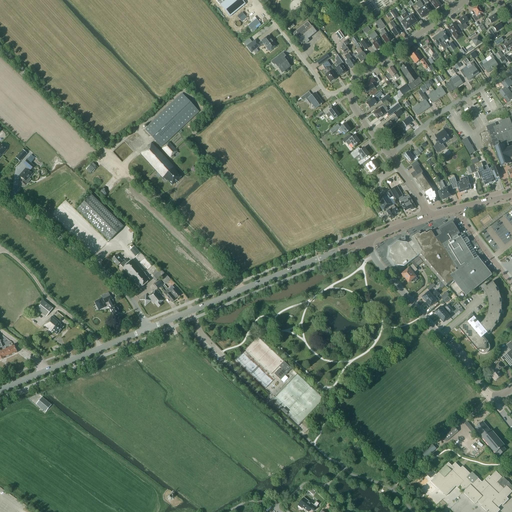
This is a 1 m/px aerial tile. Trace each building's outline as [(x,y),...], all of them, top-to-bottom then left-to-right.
[(246,5),(241,0),(227,0),(221,6),(230,18),(246,5)] [(436,9),(441,5),(437,0),(429,0),(431,2),(431,3),(434,6),(436,9)] [(420,1),(417,2),(426,15),(428,14),(429,14),(430,13),(430,12),(431,11),(426,5),(423,7),(422,5),(423,5),(420,1)] [(425,17),(425,16),(426,15),(417,2),(415,4),(418,8),(419,7),(420,9),(417,11),(422,18),(423,18),(425,17)] [(480,14),(482,13),(478,6),(472,9),(475,13),(474,14),(476,15),(473,17),(475,21),(481,17),(480,14)] [(403,10),(401,11),(411,26),(413,25),(414,25),(416,24),(416,23),(413,18),(413,17),(412,16),(411,15),(408,18),(407,16),(403,10)] [(401,23),(402,25),(403,25),(406,30),(407,29),(409,28),(411,26),(401,11),(403,15),(401,16),(403,19),(403,18),(405,20),(401,23)] [(242,12),(237,16),(242,22),(246,18),(242,12)] [(462,31),(467,27),(465,23),(468,21),(464,15),(458,20),(460,23),(458,25),(462,31)] [(491,17),(488,19),(486,20),(486,21),(487,22),(485,23),(487,26),(491,23),(491,24),(494,22),(494,21),(497,19),(494,15),(491,17)] [(256,19),(248,25),(251,30),(259,23),(256,19)] [(375,23),(380,30),(385,26),(380,19),(375,23)] [(391,30),(392,31),(391,31),(392,33),(393,33),(396,37),(397,37),(399,36),(399,35),(401,34),(398,30),(398,29),(396,27),(392,21),(390,23),(393,29),(391,30)] [(301,44),(316,32),(307,22),(293,33),(301,44)] [(461,33),(458,29),(453,23),(450,25),(447,27),(450,30),(449,31),(454,38),(454,37),(456,40),(462,37),(460,34),(461,33)] [(493,27),(493,28),(491,29),(488,31),(491,35),(494,33),(496,32),(503,27),(500,23),(493,27)] [(391,40),(390,39),(388,36),(389,36),(387,33),(386,34),(384,31),(383,29),(381,31),(382,32),(384,35),(382,37),(386,44),(387,43),(387,44),(389,42),(391,40)] [(335,34),(340,40),(345,37),(341,30),(335,34)] [(375,37),(377,36),(375,32),(369,36),(372,39),(373,39),(375,42),(372,43),(373,44),(374,46),(377,50),(378,50),(380,49),(380,48),(382,47),(379,43),(377,40),(375,37)] [(439,33),(439,34),(437,35),(446,48),(448,47),(444,41),(448,38),(446,35),(445,35),(442,32),(441,32),(439,33)] [(444,50),(446,48),(437,35),(435,37),(434,37),(433,38),(433,39),(432,39),(434,42),(433,43),(436,47),(440,44),(444,50)] [(476,46),(483,41),(479,35),(472,40),(476,46)] [(276,45),(273,41),(273,42),(268,36),(261,41),(259,43),(256,39),(246,47),(251,53),(261,46),(263,44),(269,51),(276,45)] [(496,46),(503,41),(501,37),(494,42),(496,46)] [(365,39),(360,42),(366,50),(370,47),(365,39)] [(503,45),(501,46),(499,47),(501,51),(504,50),(504,51),(509,48),(509,47),(511,45),(511,41),(511,40),(508,42),(507,42),(503,45)] [(450,43),(449,44),(453,50),(454,49),(457,47),(453,41),(450,43)] [(432,49),(429,44),(423,48),(426,53),(428,52),(432,56),(433,55),(435,54),(435,53),(432,49)] [(349,51),(346,46),(341,49),(344,54),(349,51)] [(358,58),(360,62),(366,58),(363,53),(359,48),(355,51),(358,54),(359,53),(360,55),(357,57),(355,59),(356,60),(358,58)] [(498,59),(503,56),(500,51),(495,54),(498,59)] [(421,59),(416,52),(410,56),(415,64),(421,59)] [(283,58),(285,56),(283,53),(271,62),(274,65),(275,64),(282,73),(290,67),(283,58)] [(351,69),(356,65),(353,60),(352,58),(351,58),(349,54),(348,54),(344,56),(347,61),(346,62),(351,69)] [(337,55),(335,59),(337,62),(335,63),(338,66),(336,68),(341,75),(346,71),(342,66),(343,66),(341,64),(343,63),(337,55)] [(492,59),(487,62),(493,69),(498,66),(495,61),(496,60),(492,55),(490,56),(492,59)] [(327,60),(324,56),(316,62),(319,65),(327,60)] [(420,61),(425,69),(428,67),(430,65),(425,58),(420,61)] [(327,60),(321,64),(325,70),(326,69),(328,72),(325,75),(331,82),(336,78),(333,73),(333,72),(331,70),(329,67),(331,66),(327,60)] [(472,67),(468,69),(473,77),(479,73),(475,68),(476,68),(472,62),(470,64),(472,67)] [(484,68),(487,73),(493,69),(487,62),(483,65),(481,62),(479,64),(483,69),(484,68)] [(417,78),(407,64),(405,65),(404,64),(401,66),(402,67),(400,69),(410,83),(408,85),(411,90),(422,82),(419,77),(417,78)] [(397,74),(392,67),(386,70),(389,73),(386,75),(389,80),(394,76),(396,79),(399,77),(397,74)] [(464,72),(462,69),(460,71),(463,76),(464,76),(468,81),(473,77),(468,69),(464,72)] [(367,83),(368,83),(362,87),(366,93),(374,87),(372,85),(376,82),(377,83),(380,81),(376,76),(367,83)] [(458,76),(451,81),(456,88),(462,83),(458,76)] [(451,81),(445,85),(450,92),(456,88),(451,81)] [(403,95),(410,90),(406,84),(399,89),(403,95)] [(499,92),(503,97),(511,92),(508,88),(511,86),(509,84),(503,88),(504,89),(499,92)] [(439,99),(445,94),(441,87),(434,92),(439,99)] [(431,94),(428,96),(433,103),(439,99),(434,92),(433,90),(430,92),(430,93),(431,94)] [(373,95),(374,97),(373,98),(370,100),(369,99),(366,101),(367,102),(366,103),(369,108),(377,103),(375,100),(378,97),(379,98),(382,95),(379,91),(373,95)] [(309,92),(300,98),(303,101),(305,99),(310,104),(312,103),(316,108),(323,103),(315,93),(312,96),(309,92)] [(511,94),(511,92),(503,97),(507,103),(511,99),(511,94)] [(161,147),(199,112),(182,93),(144,129),(161,147)] [(390,98),(388,95),(380,100),(383,104),(390,98)] [(425,100),(419,104),(423,111),(430,107),(425,100)] [(423,111),(419,104),(412,109),(417,116),(423,111)] [(394,113),(393,113),(400,107),(398,105),(387,113),(389,116),(394,113)] [(384,114),(382,111),(385,109),(384,106),(380,109),(374,113),(373,114),(377,120),(378,119),(384,114)] [(334,119),(339,115),(333,107),(330,110),(328,107),(323,111),(326,115),(328,118),(332,115),(334,119)] [(387,122),(387,123),(382,126),(386,131),(393,126),(392,124),(398,119),(397,118),(403,114),(402,112),(400,109),(394,114),(396,116),(393,118),(387,122)] [(405,120),(408,124),(413,121),(410,116),(405,120)] [(511,145),(511,146),(511,145),(511,146),(509,147),(508,142),(511,140),(511,124),(510,117),(506,119),(505,118),(505,119),(503,120),(502,120),(501,123),(501,124),(496,126),(495,123),(486,126),(488,131),(480,134),(482,139),(482,140),(483,140),(484,143),(483,144),(484,144),(485,147),(488,146),(491,148),(492,149),(495,148),(496,152),(495,152),(496,153),(496,152),(497,154),(496,155),(497,159),(499,160),(499,161),(499,162),(501,166),(501,167),(502,167),(504,166),(505,166),(505,165),(507,165),(508,165),(508,164),(511,163),(511,164),(511,163),(510,161),(511,160),(511,145)] [(345,134),(350,130),(345,123),(340,127),(338,124),(330,130),(332,134),(338,129),(341,134),(343,132),(345,134)] [(396,129),(393,131),(389,134),(391,137),(391,138),(392,138),(393,138),(393,140),(397,137),(397,138),(401,135),(399,133),(403,130),(400,126),(396,129)] [(440,143),(437,145),(441,151),(446,148),(442,143),(450,138),(445,131),(439,135),(439,134),(436,137),(440,143)] [(351,143),(354,146),(359,142),(354,135),(351,137),(350,135),(342,140),(344,143),(345,142),(348,146),(351,143)] [(177,172),(173,168),(174,167),(159,149),(152,142),(140,154),(163,179),(164,178),(167,181),(172,185),(181,177),(176,172),(177,172)] [(162,149),(170,158),(177,151),(169,142),(162,149)] [(364,148),(358,152),(357,153),(355,150),(350,154),(354,159),(358,156),(358,155),(359,154),(363,159),(368,155),(369,155),(364,148)] [(412,153),(413,154),(411,155),(409,152),(404,155),(409,162),(414,159),(415,161),(418,158),(416,156),(421,152),(418,148),(413,152),(414,152),(412,153)] [(23,150),(16,158),(20,161),(27,154),(23,150)] [(19,175),(21,177),(24,180),(23,181),(27,184),(30,179),(29,178),(32,174),(28,171),(29,169),(30,170),(34,166),(27,160),(23,164),(27,167),(26,169),(25,168),(19,175)] [(367,170),(368,169),(371,173),(378,167),(373,160),(369,164),(367,161),(362,164),(367,170)] [(424,195),(425,195),(426,197),(425,197),(429,205),(438,201),(436,196),(437,196),(435,193),(436,193),(434,187),(433,187),(418,165),(419,164),(417,161),(411,165),(413,168),(418,175),(413,178),(424,195)] [(500,179),(500,178),(500,177),(496,167),(485,171),(482,162),(474,166),(476,171),(479,170),(485,185),(490,183),(490,184),(492,183),(492,182),(499,180),(500,179)] [(476,172),(473,165),(467,168),(470,174),(476,172)] [(455,177),(449,179),(451,184),(452,184),(453,189),(458,188),(460,193),(464,191),(464,192),(467,191),(471,189),(470,186),(472,185),(471,180),(469,181),(468,177),(461,179),(462,182),(457,183),(455,177)] [(443,181),(440,182),(448,198),(453,195),(449,187),(446,188),(443,181)] [(438,183),(441,190),(438,192),(442,200),(448,198),(440,182),(438,183)] [(402,196),(397,187),(390,190),(396,200),(398,198),(400,203),(405,211),(410,208),(411,210),(412,210),(415,209),(415,208),(413,204),(414,204),(412,200),(411,200),(410,197),(409,197),(408,196),(405,197),(404,197),(403,197),(402,196)] [(398,212),(396,208),(393,204),(389,199),(392,197),(389,191),(386,193),(376,199),(383,211),(389,207),(390,209),(386,211),(391,219),(395,216),(394,215),(398,212)] [(91,194),(77,209),(109,241),(124,226),(91,194)] [(511,207),(511,204),(477,230),(480,233),(511,207)] [(395,265),(405,267),(419,255),(446,287),(448,285),(454,280),(466,296),(480,285),(483,282),(493,275),(492,275),(478,257),(475,260),(466,245),(470,242),(467,238),(463,240),(459,234),(460,234),(458,230),(453,222),(440,230),(436,233),(434,230),(425,236),(423,233),(418,237),(417,235),(411,238),(413,241),(408,243),(405,242),(405,240),(404,240),(402,240),(402,242),(398,242),(398,241),(398,242),(390,247),(390,248),(389,257),(390,258),(394,264),(395,265)] [(136,257),(140,253),(134,246),(130,250),(136,257)] [(145,274),(133,259),(127,264),(124,259),(122,261),(116,255),(111,259),(117,266),(120,264),(123,268),(122,268),(140,288),(150,280),(145,274)] [(422,261),(419,257),(414,261),(417,265),(422,261)] [(408,268),(409,269),(402,274),(409,282),(413,279),(415,282),(418,279),(416,276),(413,273),(418,270),(413,264),(408,268)] [(152,277),(156,281),(162,275),(158,271),(152,277)] [(160,279),(164,284),(169,280),(170,279),(166,275),(160,279)] [(160,280),(154,284),(158,289),(164,285),(160,280)] [(488,342),(483,336),(487,333),(489,334),(492,331),(497,325),(498,322),(501,314),(502,311),(502,308),(502,303),(502,302),(502,299),(499,291),(498,288),(497,287),(493,281),(487,287),(486,285),(485,284),(482,286),(481,287),(483,290),(485,293),(487,296),(488,300),(489,304),(489,308),(488,311),(487,315),(485,319),(483,322),(481,323),(480,324),(477,320),(474,316),(471,314),(470,316),(469,318),(469,319),(467,320),(460,327),(459,327),(478,350),(480,352),(482,353),(484,353),(486,353),(488,352),(489,350),(490,348),(490,346),(489,344),(488,342)] [(462,291),(455,282),(452,285),(458,294),(462,291)] [(172,286),(168,289),(175,298),(176,297),(176,298),(180,295),(172,286)] [(175,299),(174,299),(175,298),(168,289),(164,293),(171,302),(175,299)] [(426,295),(423,297),(423,298),(425,301),(425,300),(426,302),(438,292),(437,290),(431,294),(428,291),(425,294),(426,295)] [(140,300),(145,306),(151,301),(154,304),(155,303),(158,308),(162,305),(160,303),(164,300),(155,291),(148,297),(146,295),(140,300)] [(438,292),(426,302),(428,303),(427,304),(429,306),(430,306),(433,304),(434,305),(437,302),(440,300),(437,296),(440,294),(438,292)] [(447,292),(446,293),(441,297),(443,300),(449,295),(447,292)] [(110,308),(111,309),(110,309),(112,312),(114,315),(113,315),(114,316),(118,314),(120,313),(118,309),(118,308),(116,305),(115,306),(113,302),(110,296),(103,299),(105,303),(109,301),(110,304),(111,308),(110,308)] [(46,317),(53,308),(45,302),(38,310),(46,317)] [(438,315),(439,317),(451,307),(448,304),(445,307),(447,309),(446,310),(445,309),(444,310),(441,307),(440,307),(438,309),(435,312),(437,315),(438,315)] [(451,307),(439,317),(441,319),(441,320),(443,322),(444,322),(447,319),(447,320),(450,318),(450,317),(447,314),(448,313),(447,312),(448,311),(450,313),(453,311),(451,307)] [(52,316),(44,326),(52,333),(53,331),(57,335),(63,327),(58,323),(59,322),(52,316)] [(0,347),(2,347),(0,340),(0,360),(5,358),(17,353),(14,345),(0,350),(0,347)] [(505,359),(508,362),(510,366),(511,364),(511,351),(511,350),(501,358),(503,360),(505,359)] [(279,379),(280,380),(285,375),(285,374),(286,373),(286,374),(291,368),(284,361),(279,366),(281,369),(280,370),(279,369),(274,374),(275,375),(279,379)] [(502,375),(498,370),(502,367),(499,363),(495,367),(489,371),(493,376),(492,376),(495,380),(502,375)] [(45,412),(51,405),(42,397),(36,404),(45,412)] [(468,423),(467,422),(465,423),(465,424),(472,433),(475,431),(468,423)] [(506,450),(503,446),(505,445),(492,430),(491,430),(490,430),(483,422),(481,424),(480,423),(478,425),(478,426),(476,428),(484,437),(483,438),(495,453),(496,453),(499,456),(506,450)] [(456,424),(450,428),(451,429),(442,437),(446,441),(458,431),(456,429),(458,427),(456,424)] [(426,458),(428,455),(436,449),(433,445),(422,454),(426,458)] [(498,508),(502,504),(503,505),(509,499),(507,497),(511,492),(511,485),(509,482),(503,476),(502,477),(496,472),(491,477),(490,476),(483,483),(478,478),(472,473),(471,474),(468,472),(463,467),(461,469),(458,465),(455,463),(452,466),(449,463),(438,474),(437,475),(431,481),(446,496),(454,487),(455,485),(458,487),(460,485),(462,486),(462,490),(462,489),(464,489),(466,490),(463,492),(475,504),(478,501),(481,505),(481,506),(487,511),(489,510),(491,511),(497,511),(500,510),(498,508)] [(430,478),(436,473),(433,470),(427,475),(430,478)] [(301,501),(298,506),(302,509),(302,508),(307,511),(308,511),(311,508),(314,510),(319,504),(316,501),(313,505),(304,497),(301,501)]
